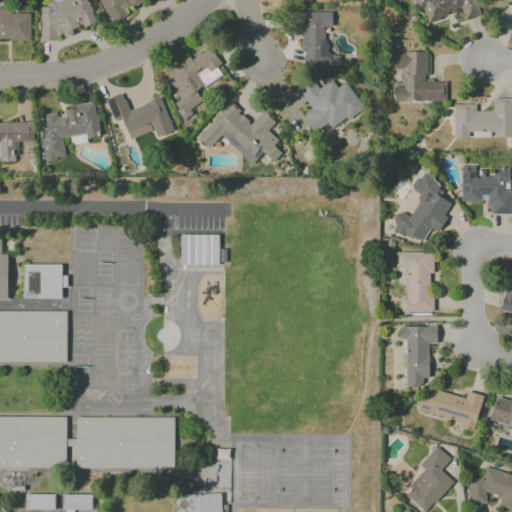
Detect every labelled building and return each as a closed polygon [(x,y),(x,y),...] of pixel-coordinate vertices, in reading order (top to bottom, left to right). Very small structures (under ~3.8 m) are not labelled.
[(40,40),(54,40),(54,35),(69,35),(72,34),(72,29),(80,26),(83,26),(94,23),(87,0),(46,0),(47,7),(40,7),(40,40)] [(99,0),(111,23),(128,15),(125,10),(141,2),(140,0),(99,0)] [(479,16),(474,0),(412,0),(416,11),(423,9),(426,20),(461,11),(464,20),(479,16)] [(30,13),(9,13),(9,8),(0,8),(0,40),(30,41),(30,13)] [(331,12),(296,12),(296,32),(301,32),(300,52),(303,53),(302,69),(338,69),(338,54),(325,54),(326,26),(331,27),(331,12)] [(162,73),(177,100),(173,103),(182,119),(192,114),(189,109),(202,102),(195,90),(221,76),(216,67),(220,65),(210,48),(190,59),(189,58),(162,73)] [(426,52),(392,52),(392,69),(402,69),(403,87),(392,88),(392,101),(446,100),(446,82),(426,82),(426,52)] [(296,88),(312,111),(300,120),(311,136),(328,124),(331,129),(362,108),(345,82),(336,88),(331,80),(317,89),(310,78),(296,88)] [(105,100),(113,121),(121,118),(129,140),(153,131),(155,137),(173,131),(160,98),(128,110),(121,93),(105,100)] [(453,105),(453,138),(468,138),(468,132),(488,132),(488,137),(511,137),(511,98),(492,98),(492,111),(475,111),(475,105),(453,105)] [(251,123),(230,103),(197,138),(208,148),(221,135),(251,164),(262,153),(272,162),(281,153),(273,145),(278,140),(267,130),(275,122),(263,111),(251,123)] [(61,137),(86,134),(87,139),(99,137),(94,104),(59,109),(60,112),(44,114),(46,128),(40,129),(44,160),(64,157),(61,137)] [(0,160),(14,161),(13,145),(33,145),(32,121),(0,121),(0,160)] [(460,201),(491,201),(490,214),(511,214),(511,190),(507,190),(507,168),(491,168),(491,177),(475,177),(475,166),(461,166),(460,201)] [(390,227),(421,245),(431,228),(438,232),(447,217),(444,215),(450,203),(439,197),(445,187),(419,173),(410,189),(421,195),(409,217),(399,211),(390,227)] [(180,234),(219,234),(219,248),(227,248),(227,264),(180,264),(180,234)] [(0,299),(8,300),(9,253),(2,253),(3,236),(0,236),(0,299)] [(431,312),(431,253),(395,252),(395,267),(405,268),(405,300),(401,300),(401,312),(431,312)] [(22,263),(22,298),(62,298),(62,286),(67,286),(67,275),(63,275),(63,263),(22,263)] [(499,309),(511,312),(511,291),(505,289),(499,309)] [(0,311),(66,311),(66,362),(0,362),(0,311)] [(405,389),(422,389),(422,378),(428,378),(428,343),(436,343),(436,326),(399,327),(400,339),(405,339),(405,389)] [(417,410),(462,421),(460,429),(473,432),(482,396),(466,391),(464,397),(431,389),(430,395),(421,393),(417,410)] [(495,397),(488,420),(511,426),(511,397),(509,397),(508,401),(495,397)] [(0,415),(67,416),(66,438),(76,438),(76,416),(176,416),(175,469),(77,468),(77,445),(65,445),(65,467),(0,466),(0,415)] [(424,511),(453,482),(440,470),(450,459),(436,446),(418,465),(424,471),(403,493),(423,511),(424,511)] [(511,475),(483,467),(480,479),(470,480),(467,493),(467,503),(472,504),(485,503),(485,494),(500,498),(498,507),(511,510),(511,475)] [(62,493),(92,494),(91,509),(62,508),(62,493)] [(25,494),(56,494),(56,510),(25,510),(25,494)] [(174,511),(220,511),(220,494),(173,495),(174,511)]
